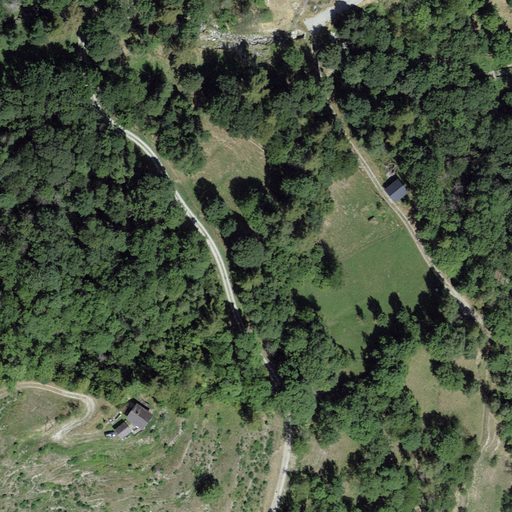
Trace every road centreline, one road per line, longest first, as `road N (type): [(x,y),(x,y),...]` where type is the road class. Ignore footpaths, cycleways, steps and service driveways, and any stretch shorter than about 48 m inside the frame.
road 1 (track): [(355,0),(320,19),(314,33),(330,120),(489,334),(486,428),(464,511)]
road 2 (track): [(90,0),(82,66),(94,107),(152,159),(190,215),(276,390),(289,467),(273,511)]
road 3 (track): [(101,435),(65,437),(89,413),(82,397),(38,385),(0,392)]
